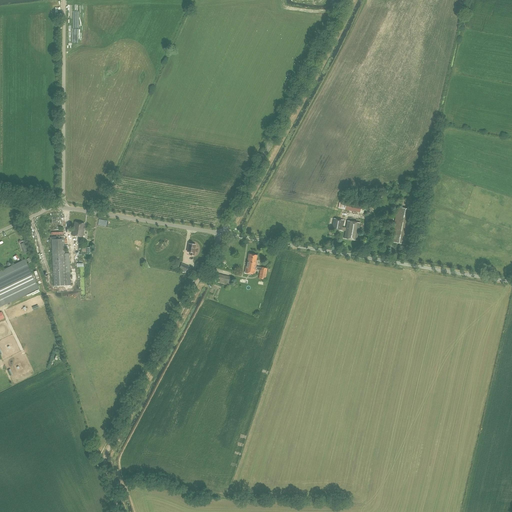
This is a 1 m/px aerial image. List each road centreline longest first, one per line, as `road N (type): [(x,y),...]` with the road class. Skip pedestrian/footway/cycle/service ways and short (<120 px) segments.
road 1 (unclassified): [(221,233),(511,282)]
road 2 (unclassified): [(221,233),(344,0)]
road 3 (track): [(199,276),(105,452),(119,511)]
road 4 (unclassified): [(221,233),(53,205)]
